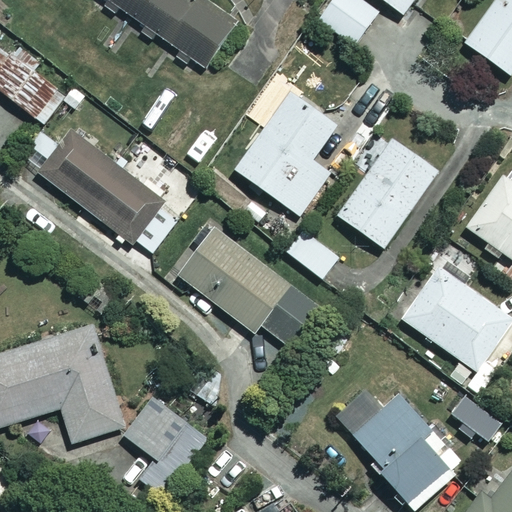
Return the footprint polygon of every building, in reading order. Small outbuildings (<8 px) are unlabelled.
[(45,0),(71,17),(82,0),(101,0),(200,68),(230,26),(191,0),(45,0)] [(375,12),(356,0),(330,0),(316,22),(352,47),(375,12)] [(412,0),(376,0),(401,17),(412,0)] [(511,72),(511,0),(493,0),(462,47),(508,78),(511,72)] [(0,47),(0,92),(47,127),(68,97),(0,47)] [(334,129),(288,95),(249,146),(236,137),(218,161),(295,218),(326,175),(309,162),(334,129)] [(134,244),(149,255),(172,226),(155,212),(161,205),(71,132),(58,149),(37,172),(131,248),(134,244)] [(37,172),(58,149),(38,134),(19,157),(37,172)] [(434,173),(388,141),(334,218),(380,250),(434,173)] [(511,183),(503,176),(464,226),(485,242),(479,250),(495,263),(501,255),(511,263),(511,183)] [(316,314),(211,229),(175,274),(250,335),(256,327),(286,351),(316,314)] [(337,259),(301,230),(283,253),(320,281),(337,259)] [(509,322),(436,268),(398,319),(472,373),(509,322)] [(123,428),(90,326),(0,354),(0,428),(58,410),(69,445),(123,428)] [(407,511),(410,511),(452,476),(446,470),(455,462),(397,395),(349,437),(371,462),(367,466),(407,511)] [(203,443),(153,399),(121,434),(151,461),(135,479),(155,496),(203,443)] [(511,511),(511,473),(485,506),(474,497),(461,511),(511,511)]
